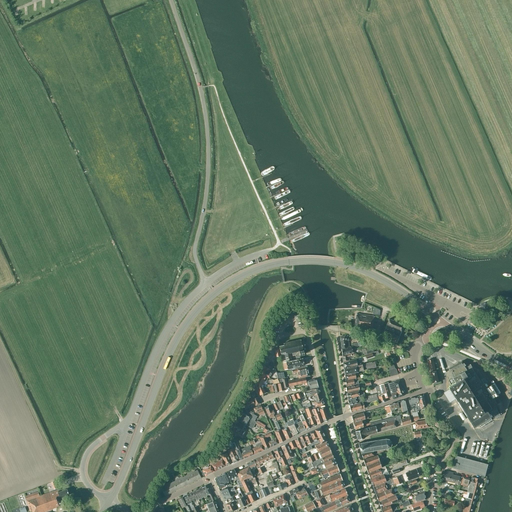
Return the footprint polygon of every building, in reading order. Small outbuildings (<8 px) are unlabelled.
[(407,270),(409,266),(388,256),(387,260),(407,270)] [(428,280),(430,276),(409,266),(408,270),(428,280)] [(374,316),(356,313),(354,327),(371,330),(373,320),(374,316)] [(404,325),(389,319),(384,331),(391,334),(388,339),(396,343),(403,328),(403,329),(404,326),(403,326),(404,325)] [(488,329),(488,327),(491,328),(493,325),(488,321),(486,324),(486,323),(482,325),(482,328),(485,330),(488,329)] [(279,346),(279,348),(280,353),(284,352),(284,355),(285,357),(285,358),(291,356),(292,360),(302,358),(301,355),(304,354),(303,349),(302,349),(305,348),(304,341),(301,341),(301,340),(283,343),(283,345),(279,346)] [(349,347),(348,341),(340,342),(341,349),(349,347)] [(352,348),(359,346),(357,342),(352,344),(353,346),(349,347),(341,349),(342,355),(353,352),(352,348)] [(374,352),(372,346),(362,349),(364,355),(374,352)] [(280,353),(279,348),(278,348),(274,349),(276,357),(281,355),(281,356),(284,355),(284,352),(280,353)] [(351,356),(351,353),(342,355),(343,362),(349,361),(348,360),(349,360),(349,357),(351,356)] [(291,356),(285,358),(287,369),(304,366),(302,358),(292,360),(291,356)] [(356,359),(353,360),(343,363),(344,369),(356,366),(357,366),(360,365),(359,359),(356,360),(356,359)] [(363,370),(376,367),(374,361),(360,365),(357,366),(356,366),(344,369),(345,374),(358,372),(363,370)] [(461,361),(448,368),(451,375),(455,383),(448,387),(465,415),(473,427),(478,423),(480,426),(491,420),(501,414),(498,406),(494,399),(493,399),(492,397),(496,395),(491,387),(489,388),(483,378),(478,370),(474,372),(469,365),(466,367),(461,361)] [(393,362),(387,364),(389,371),(395,369),(393,362)] [(265,377),(266,377),(269,378),(272,371),(269,370),(270,369),(269,369),(270,367),(268,365),(267,368),(264,366),(260,374),(265,377)] [(306,366),(291,370),(292,373),(296,372),(297,372),(298,378),(309,376),(306,366)] [(432,384),(438,382),(436,371),(430,372),(432,384)] [(355,375),(358,374),(358,372),(345,374),(345,380),(356,378),(355,375)] [(267,378),(265,377),(260,374),(256,382),(256,385),(262,384),(262,383),(264,380),(266,381),(267,378)] [(316,379),(308,381),(307,379),(305,379),(305,377),(287,381),(289,386),(306,383),(307,385),(309,385),(310,389),(318,387),(316,379)] [(354,384),(358,383),(358,380),(362,380),(361,377),(345,380),(346,386),(354,385),(354,384)] [(388,383),(388,382),(381,384),(385,398),(392,396),(393,399),(404,396),(403,391),(399,380),(388,383)] [(262,384),(256,385),(256,387),(260,395),(265,393),(262,387),(266,387),(266,385),(262,385),(262,384)] [(379,385),(379,386),(375,387),(378,396),(380,403),(386,401),(381,384),(379,385)] [(358,385),(346,387),(347,393),(359,390),(358,385)] [(314,396),(315,398),(316,401),(322,399),(318,388),(312,390),(310,390),(310,392),(305,393),(307,397),(312,395),(313,397),(314,396)] [(376,394),(366,396),(367,400),(367,402),(377,399),(376,394)] [(347,399),(349,405),(361,402),(360,396),(357,397),(356,395),(347,398),(347,399)] [(418,403),(414,404),(416,410),(421,409),(426,408),(423,395),(417,397),(418,403)] [(316,401),(315,398),(314,396),(313,397),(315,406),(316,408),(317,409),(317,408),(324,405),(322,399),(316,401)] [(257,397),(252,400),(256,406),(261,403),(257,397)] [(414,404),(418,403),(417,397),(408,399),(411,409),(413,408),(414,412),(412,413),(413,417),(414,420),(419,419),(418,416),(416,410),(414,404)] [(405,399),(399,401),(402,414),(408,412),(405,399)] [(250,410),(249,407),(255,405),(252,400),(246,403),(247,404),(243,406),(246,411),(247,411),(250,410)] [(349,405),(349,408),(351,412),(364,408),(363,404),(368,403),(367,402),(367,400),(363,401),(362,401),(363,401),(361,402),(349,405)] [(394,409),(400,408),(398,402),(389,405),(384,406),(385,409),(386,409),(387,414),(395,411),(394,409)] [(271,410),(269,405),(264,407),(269,418),(274,416),(273,414),(274,414),(272,410),(271,410)] [(317,409),(316,408),(315,406),(311,408),(317,425),(323,422),(320,415),(318,409),(317,409)] [(305,409),(308,418),(307,418),(311,427),(317,425),(311,407),(305,409)] [(329,420),(325,407),(318,409),(320,415),(321,415),(323,422),(329,420)] [(246,411),(244,413),(242,412),(239,417),(251,424),(253,420),(254,421),(256,416),(253,414),(254,412),(250,410),(249,412),(247,411),(246,411)] [(353,422),(361,420),(365,419),(366,419),(368,418),(367,414),(370,413),(369,411),(351,416),(352,420),(353,422)] [(299,416),(306,430),(311,427),(307,419),(305,420),(302,415),(299,416)] [(411,423),(409,417),(401,419),(400,419),(400,415),(397,416),(399,424),(401,423),(402,425),(411,423)] [(397,416),(370,423),(371,426),(366,427),(367,428),(355,431),(357,440),(364,438),(364,436),(396,427),(396,425),(399,424),(397,416)] [(254,421),(253,420),(251,424),(239,417),(236,422),(245,426),(246,423),(247,424),(247,425),(252,428),(255,422),(254,421)] [(293,424),(288,427),(293,436),(299,433),(295,424),(293,419),(290,421),(291,423),(292,423),(293,424)] [(353,423),(355,429),(365,426),(365,423),(363,424),(362,420),(353,423)] [(427,420),(415,422),(415,424),(411,425),(412,430),(428,427),(427,420)] [(281,430),(277,421),(275,422),(278,429),(274,431),(279,443),(285,440),(281,430)] [(301,421),(295,424),(299,433),(306,430),(301,421)] [(236,422),(234,427),(240,430),(238,435),(242,438),(246,431),(243,429),(245,426),(236,422)] [(285,428),(282,430),(286,440),(292,437),(287,427),(286,424),(284,425),(285,428)] [(315,430),(309,433),(303,435),(307,444),(308,445),(310,450),(312,449),(310,446),(313,445),(320,442),(321,443),(326,441),(320,427),(315,430)] [(264,450),(278,444),(276,439),(268,442),(266,438),(271,435),(270,433),(259,437),(264,450)] [(308,445),(307,444),(303,435),(299,437),(304,447),(306,446),(308,450),(310,450),(308,445)] [(302,452),(305,451),(304,447),(299,437),(294,440),(299,450),(301,448),(302,451),(302,452)] [(358,444),(361,453),(372,451),(372,452),(373,452),(373,451),(376,450),(376,451),(377,451),(377,450),(380,450),(380,451),(380,450),(383,449),(383,450),(384,450),(384,449),(387,449),(388,449),(387,449),(390,448),(391,448),(390,447),(391,445),(392,445),(391,444),(391,442),(391,441),(389,440),(389,439),(388,439),(386,439),(386,438),(385,438),(385,439),(382,440),(382,439),(382,440),(379,440),(378,439),(378,440),(375,441),(375,440),(375,441),(371,441),(370,441),(371,441),(367,442),(367,441),(366,442),(363,443),(363,442),(362,442),(362,443),(359,444),(359,443),(358,443),(358,444)] [(293,440),(288,443),(291,450),(297,448),(293,440)] [(316,448),(317,452),(329,447),(326,441),(320,444),(320,443),(314,446),(315,447),(314,448),(315,449),(316,448)] [(231,449),(227,451),(233,463),(239,460),(231,442),(228,444),(231,449)] [(256,447),(252,449),(254,454),(264,450),(262,445),(261,445),(260,442),(255,445),(256,447)] [(234,443),(232,444),(234,448),(239,460),(243,459),(239,448),(237,449),(236,447),(234,443)] [(287,443),(281,446),(285,457),(287,459),(293,457),(287,443)] [(250,446),(245,448),(239,450),(243,459),(253,454),(250,446)] [(282,465),(286,463),(284,457),(279,447),(273,450),(277,460),(277,461),(281,460),(282,465)] [(307,459),(309,463),(320,458),(318,454),(319,453),(321,457),(331,453),(329,447),(307,457),(308,459),(307,459)] [(259,465),(272,458),(272,459),(274,458),(273,458),(271,452),(256,459),(254,460),(257,468),(260,466),(259,465)] [(227,453),(221,455),(226,466),(231,464),(227,453)] [(334,458),(331,453),(320,458),(309,463),(307,464),(312,475),(318,472),(318,471),(336,464),(334,458)] [(377,455),(363,460),(368,473),(381,467),(377,455)] [(456,456),(452,468),(484,476),(487,464),(456,456)] [(402,467),(407,465),(405,458),(399,460),(400,463),(402,467)] [(222,459),(217,462),(220,469),(225,466),(222,459)] [(247,463),(249,469),(256,466),(254,460),(247,463)] [(400,463),(399,460),(392,463),(393,466),(392,469),(393,471),(399,468),(402,467),(400,463)] [(220,469),(217,462),(213,463),(211,464),(215,471),(220,469)] [(204,475),(205,475),(206,476),(215,471),(210,466),(208,467),(207,464),(204,465),(206,467),(204,468),(204,469),(202,470),(200,471),(203,475),(204,475)] [(336,464),(320,471),(323,478),(321,479),(318,480),(319,482),(325,480),(324,478),(339,471),(336,464)] [(382,474),(380,471),(386,469),(385,466),(368,473),(370,479),(382,474)] [(237,472),(238,476),(240,479),(246,493),(251,490),(245,478),(249,477),(251,481),(253,480),(252,476),(251,475),(250,471),(248,467),(237,472)] [(275,467),(266,471),(268,476),(277,472),(275,467)] [(238,476),(237,476),(234,469),(227,473),(230,480),(235,478),(237,481),(240,479),(238,476)] [(291,471),(296,482),(301,481),(296,469),(291,471)] [(416,469),(405,473),(408,481),(419,477),(416,469)] [(193,472),(193,471),(190,472),(195,481),(201,478),(197,470),(193,472)] [(460,485),(462,477),(459,477),(459,476),(452,475),(453,473),(446,471),(445,473),(443,480),(457,484),(460,485)] [(195,481),(190,472),(188,473),(188,474),(185,476),(189,484),(195,481)] [(227,473),(220,476),(214,479),(219,489),(225,486),(227,485),(226,482),(230,480),(227,473)] [(386,482),(384,477),(388,476),(387,475),(388,474),(388,473),(382,475),(370,479),(373,487),(384,482),(386,482)] [(290,474),(284,477),(288,487),(294,484),(290,474)] [(340,474),(319,482),(322,488),(342,480),(340,474)] [(185,476),(181,478),(181,477),(178,478),(183,487),(189,484),(185,476)] [(399,476),(389,480),(391,485),(395,483),(396,486),(402,484),(399,476)] [(460,485),(468,487),(467,492),(476,494),(478,487),(472,485),(473,484),(470,484),(469,483),(468,483),(469,478),(462,476),(460,485)] [(479,479),(471,477),(469,483),(470,484),(473,484),(472,485),(478,487),(480,482),(478,482),(479,479)] [(183,487),(178,478),(176,479),(176,480),(173,482),(177,490),(183,487)] [(342,480),(320,489),(323,495),(344,487),(342,480)] [(386,487),(391,485),(389,480),(386,482),(384,482),(385,483),(373,487),(376,495),(387,490),(386,487)] [(177,490),(173,482),(170,484),(169,483),(166,484),(171,493),(177,490)] [(285,482),(280,484),(279,483),(276,485),(279,491),(287,487),(285,482)] [(166,484),(164,485),(164,486),(161,488),(165,496),(171,493),(166,484)] [(206,495),(209,494),(211,493),(207,485),(202,487),(206,495)] [(206,495),(202,487),(197,490),(201,498),(206,495)] [(222,496),(230,492),(234,490),(233,487),(229,489),(228,488),(225,489),(225,488),(220,491),(222,496)] [(297,487),(289,491),(290,496),(299,491),(297,487)] [(59,492),(58,489),(49,492),(55,508),(56,508),(56,507),(64,504),(61,498),(69,495),(67,489),(59,492)] [(305,489),(296,494),(298,499),(302,497),(308,494),(305,489)] [(331,501),(341,497),(347,494),(345,489),(329,496),(331,501)] [(394,495),(391,489),(376,495),(378,501),(387,498),(387,497),(393,495),(394,495)] [(192,492),(196,500),(197,502),(199,501),(198,500),(201,498),(197,490),(192,492)] [(251,503),(256,500),(251,490),(246,493),(251,503)] [(43,511),(55,508),(49,492),(39,496),(38,492),(24,496),(30,511),(32,511),(43,511)] [(191,503),(196,500),(192,492),(188,495),(191,503)] [(230,492),(222,496),(224,501),(229,499),(230,498),(229,498),(232,496),(230,492)] [(243,497),(241,492),(237,493),(239,498),(237,500),(241,508),(247,505),(246,504),(244,500),(243,497)] [(412,499),(413,503),(415,503),(425,500),(424,492),(414,495),(415,499),(412,499)] [(467,492),(465,498),(475,500),(476,494),(467,492)] [(287,501),(283,494),(278,497),(281,504),(287,501)] [(183,497),(187,505),(191,503),(188,495),(183,497)] [(347,495),(322,507),(324,511),(327,511),(341,506),(350,502),(347,495)] [(395,495),(387,498),(387,499),(378,503),(381,508),(397,501),(395,495)] [(187,505),(183,497),(178,499),(182,508),(187,505)] [(272,500),(276,507),(281,504),(278,497),(272,500)] [(321,498),(316,501),(319,508),(325,505),(321,498)] [(214,500),(214,501),(212,501),(203,505),(204,506),(206,505),(208,509),(217,506),(214,500)] [(231,501),(226,504),(229,511),(231,511),(235,510),(231,501)] [(312,501),(304,506),(307,511),(313,511),(314,511),(312,509),(316,507),(312,501)] [(411,504),(410,505),(408,505),(410,510),(413,509),(413,511),(425,507),(422,501),(411,505),(411,504)] [(271,507),(269,502),(258,507),(260,511),(266,511),(265,509),(267,508),(268,509),(271,507)]
